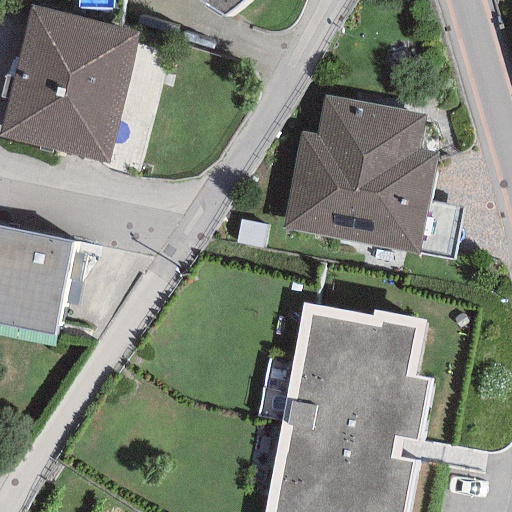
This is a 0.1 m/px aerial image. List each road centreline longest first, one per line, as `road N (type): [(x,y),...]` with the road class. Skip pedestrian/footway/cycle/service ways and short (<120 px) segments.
road 1 (residential): [(329,0),(228,211),(54,450),(21,511)]
road 2 (residential): [(463,0),(511,163)]
